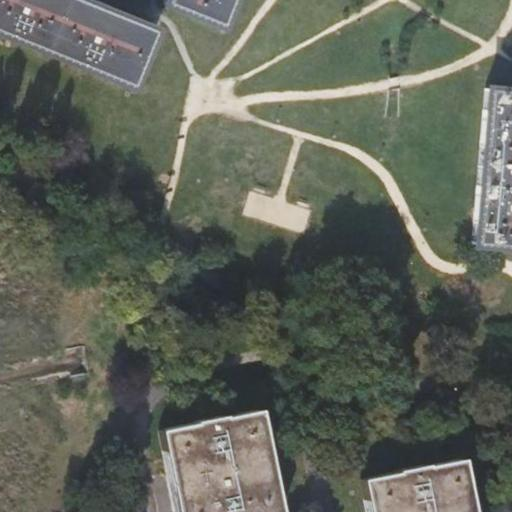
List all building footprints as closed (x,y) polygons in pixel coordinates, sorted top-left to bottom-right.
[(151,30),(76,0),(0,0),(0,33),(127,86),(151,30)] [(163,0),(162,4),(217,26),(228,0),(163,0)] [(511,91),(483,89),(473,242),(511,246),(511,91)] [(276,511),(257,410),(158,430),(172,511),(276,511)] [(470,511),(460,457),(358,479),(365,511),(470,511)]
